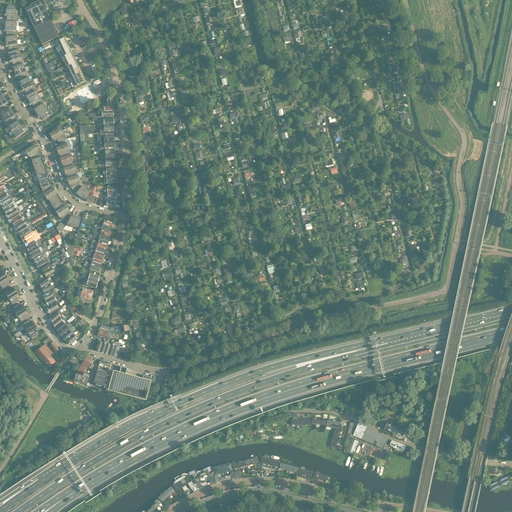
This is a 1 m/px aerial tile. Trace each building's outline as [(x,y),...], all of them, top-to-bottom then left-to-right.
[(40,0),(30,5),(30,6),(25,9),(42,45),(59,36),(46,10),(47,9),(43,0),(40,0)] [(14,5),(8,5),(7,5),(6,10),(5,10),(5,15),(6,15),(6,18),(18,18),(18,15),(17,15),(17,10),(16,10),(14,6),(14,5)] [(18,18),(6,18),(6,21),(5,21),(5,26),(16,26),(16,22),(18,22),(18,18)] [(18,33),(6,34),(6,37),(5,37),(6,42),(17,40),(16,36),(18,35),(18,33)] [(56,42),(58,47),(67,43),(64,37),(56,42)] [(17,40),(6,42),(6,46),(8,46),(8,49),(19,47),(19,44),(17,45),(17,40)] [(67,43),(58,47),(60,52),(69,47),(67,43)] [(19,47),(8,49),(9,52),(7,52),(9,57),(20,54),(19,50),(20,49),(19,47)] [(69,47),(60,52),(63,57),(71,52),(69,47)] [(71,52),(63,57),(65,61),(74,57),(71,52)] [(20,54),(9,57),(10,62),(12,61),(12,64),(23,60),(22,58),(21,58),(20,54)] [(74,57),(65,61),(67,66),(76,62),(74,57)] [(23,60),(12,64),(13,67),(12,67),(14,72),(25,68),(23,63),(24,63),(23,60)] [(76,62),(67,66),(70,71),(78,67),(76,62)] [(78,67),(70,71),(72,76),(81,72),(78,67)] [(25,68),(14,72),(16,76),(17,76),(18,78),(29,74),(28,71),(26,72),(25,68)] [(81,72),(72,76),(69,77),(71,82),(83,77),(81,72)] [(29,74),(18,78),(20,81),(18,82),(20,86),(31,81),(29,77),(30,76),(29,74)] [(83,77),(71,82),(74,87),(86,82),(83,77)] [(31,81),(20,86),(22,91),(24,90),(25,93),(35,87),(34,85),(33,85),(31,81)] [(88,86),(77,91),(80,97),(91,92),(89,90),(90,90),(88,86)] [(35,87),(25,93),(27,95),(25,96),(28,100),(38,94),(35,90),(37,90),(35,87)] [(174,97),(173,92),(169,92),(169,90),(166,91),(168,98),(174,97)] [(91,92),(80,97),(83,104),(94,98),(92,94),(92,95),(91,92)] [(38,94),(28,100),(30,104),(31,103),(33,106),(43,100),(41,97),(40,98),(38,94)] [(43,100),(33,106),(35,108),(33,109),(36,113),(46,107),(43,103),(44,102),(43,100)] [(7,106),(0,110),(0,113),(0,114),(2,118),(12,112),(10,108),(8,108),(7,106)] [(46,107),(36,113),(38,116),(37,117),(38,118),(39,119),(39,118),(40,118),(41,118),(42,120),(52,114),(49,110),(48,111),(46,107)] [(113,111),(101,112),(102,114),(103,114),(103,117),(100,117),(100,119),(113,119),(113,116),(113,111)] [(12,112),(2,118),(5,121),(3,122),(5,125),(15,119),(13,117),(15,116),(12,112)] [(15,119),(5,125),(7,128),(8,127),(11,131),(20,124),(17,120),(16,121),(15,119)] [(20,124),(11,131),(13,134),(12,135),(15,139),(24,133),(22,130),(24,129),(24,128),(24,127),(23,127),(22,127),(20,124)] [(93,131),(93,126),(93,125),(79,126),(80,135),(84,135),(101,134),(100,131),(98,131),(98,130),(93,131)] [(115,130),(115,128),(113,127),(113,125),(100,126),(100,131),(101,134),(102,134),(113,134),(113,131),(114,131),(115,130)] [(57,127),(49,132),(50,134),(50,135),(51,136),(51,137),(62,131),(61,131),(59,129),(57,127)] [(62,131),(51,137),(52,137),(52,138),(53,139),(52,139),(53,140),(54,141),(57,140),(58,142),(64,140),(66,139),(65,136),(62,131)] [(102,134),(102,136),(100,136),(101,143),(114,142),(115,141),(115,139),(114,138),(114,136),(113,134),(102,134)] [(59,145),(56,146),(57,148),(56,148),(57,149),(57,150),(57,151),(69,147),(68,147),(67,145),(66,145),(66,142),(65,143),(64,140),(58,142),(59,145)] [(116,147),(116,145),(114,144),(114,142),(101,143),(101,149),(99,149),(99,151),(104,151),(114,151),(114,148),(116,147)] [(33,143),(24,149),(25,151),(27,154),(36,148),(36,147),(36,148),(35,147),(34,146),(35,146),(34,145),(33,143)] [(69,147),(57,151),(58,152),(58,153),(58,154),(59,154),(59,156),(71,152),(69,147)] [(36,148),(27,154),(29,157),(30,159),(31,158),(38,153),(39,153),(38,151),(38,150),(37,150),(36,149),(36,148)] [(71,152),(59,156),(60,158),(60,159),(61,161),(71,158),(70,155),(69,153),(71,153),(71,152)] [(40,157),(32,160),(31,160),(32,162),(33,165),(43,162),(43,161),(42,159),(41,156),(40,157)] [(71,158),(61,161),(61,162),(62,162),(62,164),(62,165),(62,164),(63,167),(73,163),(72,161),(71,158)] [(43,163),(43,162),(33,165),(34,168),(35,170),(45,167),(44,165),(44,164),(43,163)] [(73,163),(63,167),(64,169),(63,169),(64,169),(65,171),(64,171),(65,171),(64,171),(65,172),(75,168),(74,165),(73,163)] [(45,169),(45,167),(35,170),(36,172),(35,172),(36,175),(47,172),(47,171),(46,172),(46,171),(46,170),(46,169),(45,169)] [(75,168),(65,172),(66,174),(65,174),(66,175),(67,177),(76,173),(76,171),(75,168)] [(47,173),(47,172),(36,175),(37,179),(38,178),(38,181),(48,177),(48,175),(47,174),(47,173)] [(76,173),(67,177),(67,179),(67,180),(68,180),(68,181),(68,182),(78,178),(77,175),(76,173)] [(49,179),(48,177),(38,181),(39,183),(40,186),(50,182),(50,181),(49,180),(49,179)] [(78,178),(68,182),(69,183),(69,184),(69,185),(71,188),(73,191),(78,186),(77,185),(80,183),(79,181),(80,181),(78,178)] [(116,188),(115,178),(106,178),(104,179),(104,184),(107,184),(107,188),(110,188),(116,188)] [(50,182),(40,186),(41,189),(42,192),(52,187),(51,185),(51,184),(50,183),(50,182)] [(80,188),(78,186),(73,191),(75,193),(75,194),(78,195),(78,196),(79,196),(80,197),(81,197),(80,197),(81,197),(86,188),(84,186),(83,186),(82,186),(80,188)] [(53,188),(52,187),(42,192),(44,194),(46,197),(55,191),(54,190),(54,191),(54,190),(53,189),(53,188)] [(86,188),(81,197),(81,198),(81,197),(82,198),(83,198),(83,199),(84,199),(86,200),(86,202),(95,205),(97,199),(88,196),(90,191),(89,190),(86,188)] [(0,200),(10,195),(12,193),(10,189),(7,191),(0,195),(0,200)] [(55,191),(46,197),(47,200),(48,199),(49,201),(58,195),(56,194),(56,193),(55,192),(55,191)] [(0,204),(1,206),(10,200),(15,197),(13,193),(12,193),(10,195),(0,200),(0,204)] [(59,197),(58,195),(49,201),(50,203),(52,206),(61,200),(60,199),(59,198),(59,197)] [(10,200),(1,206),(4,210),(15,203),(13,201),(11,202),(10,200)] [(61,200),(52,206),(54,208),(55,210),(64,204),(62,202),(63,202),(62,202),(61,201),(61,200)] [(15,203),(4,210),(6,214),(15,208),(14,206),(16,205),(15,203)] [(65,206),(64,204),(55,210),(56,212),(58,215),(67,209),(67,208),(66,208),(65,207),(65,206)] [(15,208),(6,214),(9,218),(20,211),(19,209),(16,211),(15,208)] [(20,217),(19,215),(24,211),(23,209),(21,210),(20,211),(9,218),(11,222),(20,217)] [(67,209),(58,215),(56,216),(60,222),(62,220),(69,213),(68,211),(69,211),(68,211),(67,209)] [(19,234),(30,228),(30,227),(29,225),(32,224),(44,218),(44,219),(47,217),(46,213),(42,215),(34,220),(33,217),(26,221),(28,224),(27,224),(16,230),(19,234)] [(20,217),(11,222),(14,226),(23,221),(21,219),(23,217),(22,215),(20,217)] [(73,215),(71,215),(66,225),(70,226),(73,227),(76,216),(75,216),(73,216),(73,215)] [(76,216),(73,227),(76,228),(76,227),(78,228),(81,218),(79,217),(78,217),(76,217),(77,217),(76,216)] [(112,227),(113,222),(99,218),(98,221),(103,222),(103,225),(112,227)] [(23,221),(14,226),(16,230),(27,224),(26,222),(24,223),(23,221)] [(21,239),(32,232),(31,230),(30,228),(19,234),(21,239)] [(110,237),(111,232),(96,228),(96,229),(97,229),(96,233),(110,237)] [(24,243),(35,236),(34,234),(33,234),(32,232),(21,239),(24,243)] [(109,241),(110,237),(96,233),(94,232),(93,236),(109,241)] [(26,247),(37,241),(36,239),(37,238),(35,236),(24,243),(26,247)] [(107,246),(109,241),(93,236),(92,239),(96,240),(95,242),(107,246)] [(28,251),(42,244),(39,239),(37,241),(26,247),(28,251)] [(30,256),(46,247),(44,242),(42,244),(28,251),(30,256)] [(106,250),(107,246),(95,242),(95,244),(91,243),(91,246),(106,250)] [(52,262),(57,259),(61,257),(63,261),(72,256),(72,254),(73,255),(74,250),(75,246),(76,243),(66,250),(64,253),(63,254),(62,255),(60,256),(59,255),(56,257),(56,258),(51,260),(52,262)] [(105,255),(106,250),(91,246),(89,245),(89,248),(91,248),(91,250),(105,255)] [(33,260),(46,253),(45,253),(48,251),(46,247),(30,256),(33,260)] [(103,259),(105,255),(91,250),(89,255),(90,255),(103,259)] [(35,264),(46,258),(45,256),(47,255),(46,253),(33,260),(35,264)] [(102,264),(103,259),(90,255),(90,257),(91,257),(91,258),(93,259),(92,261),(102,264)] [(37,268),(47,263),(49,262),(47,260),(49,258),(48,257),(46,258),(35,264),(37,268)] [(100,269),(102,264),(92,261),(91,263),(89,262),(85,261),(85,264),(100,269)] [(41,268),(44,273),(55,266),(58,264),(56,262),(52,264),(52,265),(51,266),(49,264),(41,268)] [(46,277),(56,271),(55,268),(59,266),(58,264),(55,266),(44,273),(46,277)] [(98,274),(100,269),(85,264),(84,266),(88,267),(90,268),(89,271),(98,274)] [(274,272),(272,265),(270,265),(267,266),(266,267),(268,274),(274,272)] [(98,276),(87,273),(85,279),(97,282),(99,281),(99,280),(98,279),(99,276),(98,276)] [(6,276),(0,280),(0,285),(2,289),(8,286),(6,283),(9,281),(6,276)] [(39,284),(41,289),(52,282),(50,278),(39,284)] [(97,282),(85,279),(83,285),(95,288),(96,288),(97,287),(98,286),(96,285),(97,282)] [(52,282),(41,289),(44,293),(55,287),(52,282)] [(5,296),(7,298),(17,292),(14,288),(10,290),(8,287),(3,291),(5,294),(5,296)] [(91,295),(92,292),(79,288),(76,299),(82,301),(83,297),(85,298),(84,301),(89,303),(90,298),(91,298),(92,296),(91,295)] [(58,302),(66,297),(68,296),(67,289),(64,290),(65,294),(60,297),(59,294),(56,295),(45,301),(49,307),(58,302)] [(54,291),(43,297),(45,301),(56,295),(54,291)] [(20,297),(17,292),(7,298),(9,301),(10,301),(12,305),(18,302),(16,299),(20,297)] [(59,310),(57,308),(60,306),(58,302),(49,307),(47,308),(47,309),(48,311),(49,311),(49,312),(50,317),(59,310)] [(14,313),(16,315),(25,309),(22,305),(19,307),(17,304),(12,308),(14,311),(14,313)] [(28,314),(25,309),(16,315),(17,318),(19,318),(21,322),(26,319),(25,316),(28,314)] [(61,316),(63,314),(65,313),(63,311),(61,313),(59,310),(50,317),(51,318),(50,319),(53,323),(61,316)] [(53,323),(52,324),(55,327),(64,320),(61,316),(53,323)] [(87,323),(82,319),(80,321),(79,321),(80,322),(77,323),(81,328),(87,323)] [(64,320),(55,327),(54,328),(58,333),(67,325),(64,320)] [(24,329),(26,332),(36,326),(33,321),(29,323),(28,321),(22,324),(25,328),(24,329)] [(71,328),(72,328),(73,327),(70,323),(69,324),(67,325),(58,333),(58,335),(59,336),(60,336),(61,337),(71,328)] [(101,325),(100,328),(99,332),(110,335),(111,335),(113,335),(115,335),(115,333),(113,333),(113,332),(110,331),(110,328),(101,325)] [(39,331),(36,326),(26,332),(28,335),(29,335),(31,339),(37,335),(35,333),(39,331)] [(65,341),(74,333),(72,330),(73,329),(72,328),(71,328),(61,337),(65,341)] [(76,339),(74,336),(76,335),(74,333),(65,341),(68,345),(70,345),(76,339)] [(50,356),(53,354),(45,344),(47,342),(45,340),(43,342),(44,344),(35,352),(42,360),(49,368),(55,362),(50,356)] [(51,343),(50,345),(56,352),(59,349),(53,342),(51,343)] [(92,358),(86,356),(76,374),(74,381),(86,385),(89,375),(84,373),(92,358)] [(143,379),(125,374),(127,368),(115,365),(111,379),(109,378),(110,374),(107,373),(110,364),(100,360),(97,370),(93,384),(106,388),(105,391),(108,392),(108,390),(145,400),(150,381),(153,382),(155,376),(151,375),(151,377),(144,376),(143,379)] [(326,426),(339,428),(340,421),(327,419),(326,426)] [(388,439),(367,427),(358,424),(354,422),(350,423),(346,439),(347,440),(343,452),(346,453),(347,452),(354,455),(359,442),(355,440),(356,437),(384,449),(388,439)] [(386,423),(384,429),(394,433),(396,427),(386,423)] [(396,427),(394,433),(403,437),(406,432),(396,427)] [(331,446),(337,447),(340,431),(339,428),(336,428),(335,429),(331,446)] [(392,441),(390,445),(404,451),(406,446),(392,441)] [(261,464),(279,468),(280,462),(262,457),(261,464)] [(248,467),(260,464),(259,459),(246,462),(248,467)] [(215,475),(233,470),(231,462),(213,467),(215,475)] [(235,470),(248,467),(246,462),(233,465),(235,470)] [(281,469),(299,473),(300,468),(282,464),(281,469)] [(300,474),(314,478),(316,473),(301,469),(300,474)] [(213,472),(193,478),(194,483),(215,477),(213,472)] [(315,478),(331,482),(333,478),(317,474),(315,478)] [(491,490),(511,480),(511,478),(509,474),(489,485),(491,490)] [(176,491),(193,481),(189,475),(173,485),(176,491)] [(162,502),(175,491),(171,486),(158,497),(162,502)] [(184,489),(178,492),(182,498),(187,495),(184,489)] [(148,511),(152,511),(160,505),(157,502),(147,511),(148,511)]
